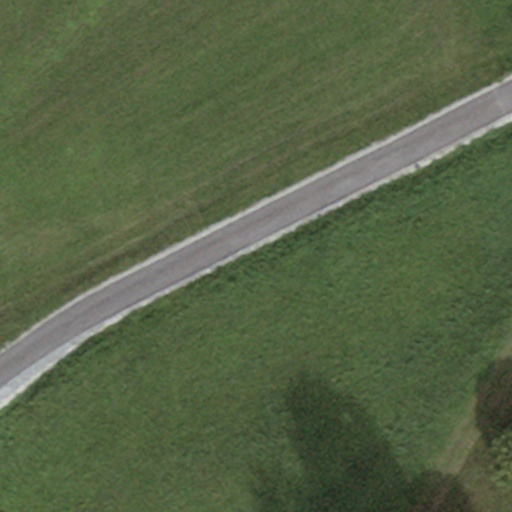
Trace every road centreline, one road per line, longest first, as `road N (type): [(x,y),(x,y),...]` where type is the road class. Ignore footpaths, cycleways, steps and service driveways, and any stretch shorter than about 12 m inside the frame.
road 1 (track): [(0,371),(249,226),(511,93)]
road 2 (track): [(511,363),(425,511)]
